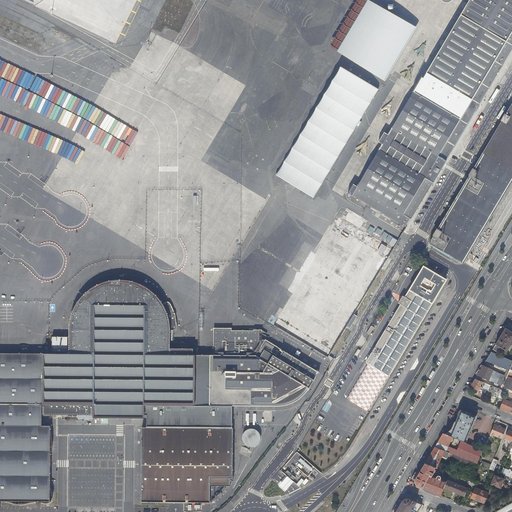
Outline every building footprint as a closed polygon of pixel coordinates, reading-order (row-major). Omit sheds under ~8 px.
[(371,210),(403,229),(408,222),(433,179),(439,169),(449,152),(464,128),(476,107),(478,104),(506,57),(511,46),(511,0),(467,0),(466,2),(452,25),(439,48),(421,77),(427,80),(438,87),(439,85),(454,95),(453,96),(459,100),(460,98),(464,100),(452,121),(435,110),(436,109),(432,106),(431,108),(429,106),(431,103),(426,100),(424,103),(423,102),(424,100),(419,97),(417,99),(410,95),(386,136),(382,134),(379,139),(376,144),(380,146),(355,189),(351,186),(348,193),(346,195),(350,197),(371,210)] [(385,10),(371,2),(363,14),(355,27),(338,55),(383,82),(392,67),(406,44),(415,28),(385,10)] [(276,175),(314,198),(325,180),(338,157),(364,114),(378,89),(340,67),(276,175)] [(511,102),(429,243),(462,262),(511,179),(511,102)] [(343,398),(367,411),(388,376),(398,358),(411,337),(440,287),(444,280),(422,266),(408,290),(403,297),(401,296),(396,303),(399,305),(343,398)] [(209,405),(210,355),(200,355),(194,355),(193,349),(169,349),(170,344),(170,335),(170,330),(174,329),(175,327),(175,324),(174,318),(173,315),(172,312),(170,307),(168,303),(167,302),(164,302),(163,304),(161,302),(154,294),(147,289),(140,284),(131,281),(126,280),(117,280),(108,282),(96,285),(85,293),(74,306),(70,316),(68,325),(68,337),(68,355),(51,354),(39,354),(39,404),(44,404),(43,413),(68,413),(68,417),(77,416),(77,413),(95,413),(95,417),(117,417),(145,417),(145,415),(145,405),(209,405)] [(511,324),(509,322),(495,345),(505,350),(506,351),(511,342),(511,324)] [(256,354),(265,339),(273,344),(276,339),(273,337),(272,338),(269,336),(265,336),(260,334),(260,330),(252,330),(252,331),(230,331),(230,328),(212,328),(212,346),(214,346),(214,355),(255,356),(256,354)] [(68,355),(68,337),(51,337),(51,354),(68,355)] [(210,355),(209,405),(234,405),(273,406),(278,406),(282,405),(287,404),(291,402),(295,400),(298,399),(301,396),(305,392),(308,388),(318,371),(273,344),(265,339),(256,354),(255,356),(214,355),(210,355)] [(505,350),(495,345),(492,350),(502,355),(505,350)] [(502,356),(491,351),(486,360),(508,370),(506,375),(508,376),(511,377),(511,360),(505,358),(502,356)] [(0,507),(0,503),(0,500),(16,501),(38,501),(50,502),(50,493),(51,477),(51,464),(51,452),(51,436),(51,425),(38,425),(29,425),(29,419),(29,404),(39,404),(39,354),(23,354),(14,354),(3,354),(0,353),(0,507)] [(505,375),(483,365),(477,375),(488,379),(488,380),(492,382),(492,381),(501,384),(505,375)] [(511,391),(511,377),(508,376),(502,390),(509,392),(511,393),(511,391)] [(475,378),(469,388),(477,392),(480,388),(494,394),(493,396),(497,398),(500,389),(475,378)] [(501,408),(511,413),(511,410),(511,402),(504,399),(501,408)] [(145,405),(145,415),(149,415),(149,421),(148,427),(234,427),(234,416),(234,405),(209,405),(145,405)] [(460,410),(455,422),(470,428),(475,416),(460,410)] [(470,428),(455,422),(450,435),(453,437),(455,438),(459,439),(461,440),(465,442),(470,428)] [(493,424),(489,434),(501,439),(505,429),(493,424)] [(148,427),(144,427),(144,436),(143,449),(143,465),(143,483),(143,496),(134,496),(134,509),(155,510),(156,502),(182,502),(211,502),(211,485),(231,485),(232,478),(234,478),(234,427),(148,427)] [(262,432),(249,427),(241,444),(254,450),(262,432)] [(450,435),(443,432),(437,442),(447,446),(453,437),(450,435)] [(447,446),(437,442),(435,446),(450,453),(453,454),(469,461),(470,461),(476,446),(465,442),(461,440),(457,450),(447,446)] [(425,463),(435,467),(441,455),(449,459),(450,456),(449,455),(450,453),(435,446),(425,463)] [(470,461),(477,464),(478,460),(483,449),(476,446),(470,461)] [(469,461),(453,454),(451,460),(467,467),(469,461)] [(490,464),(488,469),(493,470),(497,460),(493,458),(490,464)] [(478,460),(477,464),(488,469),(490,464),(478,460)] [(435,467),(425,463),(418,474),(414,480),(416,486),(434,493),(439,483),(442,484),(443,481),(445,482),(446,479),(447,476),(440,473),(438,479),(429,475),(430,474),(432,475),(435,470),(434,469),(435,467)] [(511,473),(502,469),(500,473),(511,478),(511,477),(511,473)] [(491,474),(488,483),(500,488),(503,479),(491,474)] [(467,488),(446,479),(445,482),(443,487),(464,496),(467,488)] [(488,493),(474,487),(472,491),(470,490),(469,493),(471,494),(469,497),(484,503),(488,493)] [(395,511),(401,501),(398,499),(390,511),(395,511)] [(409,511),(411,509),(416,511),(421,504),(408,499),(402,500),(401,501),(395,511),(409,511)]
